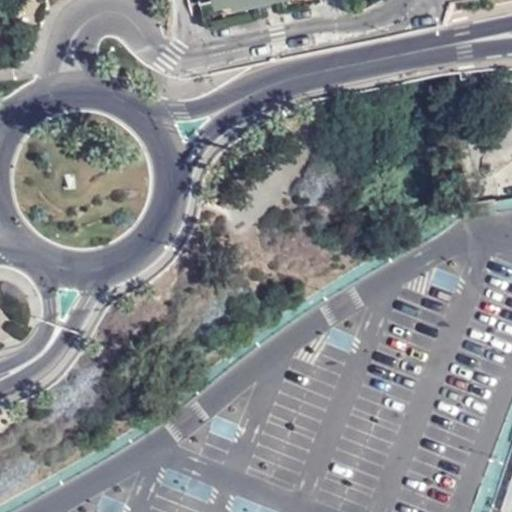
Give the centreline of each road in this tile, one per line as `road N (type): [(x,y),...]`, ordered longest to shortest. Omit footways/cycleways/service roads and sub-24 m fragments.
road 1 (secondary): [(511,34),(299,76),(232,104)]
road 2 (secondary): [(0,218),(45,260),(107,263),(153,231),(172,178)]
road 3 (residential): [(404,0),(370,20),(188,57)]
road 4 (residential): [(188,57),(160,53),(124,15),(87,19)]
